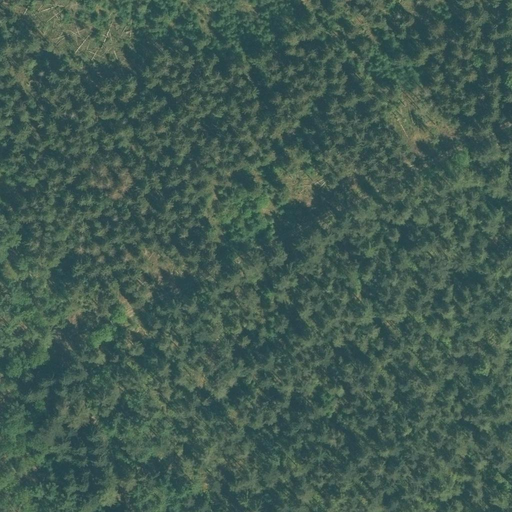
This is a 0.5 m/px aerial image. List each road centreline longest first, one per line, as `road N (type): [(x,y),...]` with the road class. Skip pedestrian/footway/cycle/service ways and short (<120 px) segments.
road 1 (track): [(0,229),(62,348),(511,121)]
road 2 (track): [(135,511),(62,348),(0,379)]
